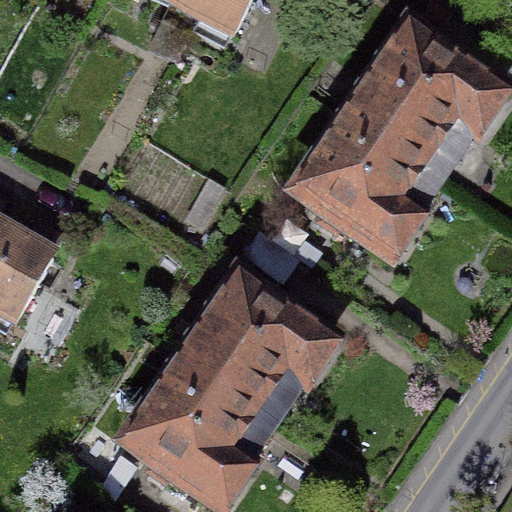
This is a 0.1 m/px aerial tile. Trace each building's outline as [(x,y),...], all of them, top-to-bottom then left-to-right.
[(127,0),(174,22),(184,0),(127,0)] [(184,0),(174,22),(231,50),(255,0),(184,0)] [(511,95),(404,27),(347,118),(432,171),(453,137),(487,158),(507,127),(511,118),(511,95)] [(406,212),(432,171),(347,118),(289,208),(404,280),(418,259),(435,231),(406,212)] [(19,238),(2,229),(0,233),(0,328),(16,338),(60,261),(19,238)] [(235,278),(177,368),(262,423),(286,385),(316,404),(332,379),(350,351),(235,278)] [(235,465),(262,423),(177,368),(120,457),(206,511),(248,511),(266,484),(235,465)]
